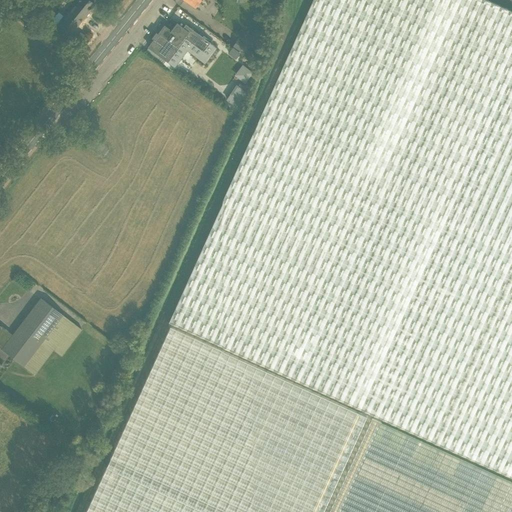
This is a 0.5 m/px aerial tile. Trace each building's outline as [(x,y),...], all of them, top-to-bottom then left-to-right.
[(82,20),(95,4),(89,0),(76,0),(69,10),(63,17),(59,13),(51,22),(69,37),(82,20)] [(61,0),(58,0),(55,6),(61,11),(66,4),(61,0)] [(511,12),(485,0),(313,0),(168,322),(511,476),(511,12)] [(184,0),(195,8),(201,0),(184,0)] [(164,26),(149,47),(167,61),(183,40),(164,26)] [(238,37),(232,47),(243,54),(250,44),(238,37)] [(235,59),(240,53),(232,47),(227,54),(235,59)] [(245,83),(252,74),(247,70),(248,68),(242,64),(234,75),(245,83)] [(236,84),(226,100),(238,108),(248,93),(236,84)] [(1,326),(0,327),(0,326),(0,347),(8,354),(25,367),(35,375),(54,350),(62,356),(81,330),(39,298),(12,334),(1,326)] [(322,511),(366,415),(168,326),(84,511),(322,511)] [(330,511),(511,511),(511,482),(372,420),(330,511)]
